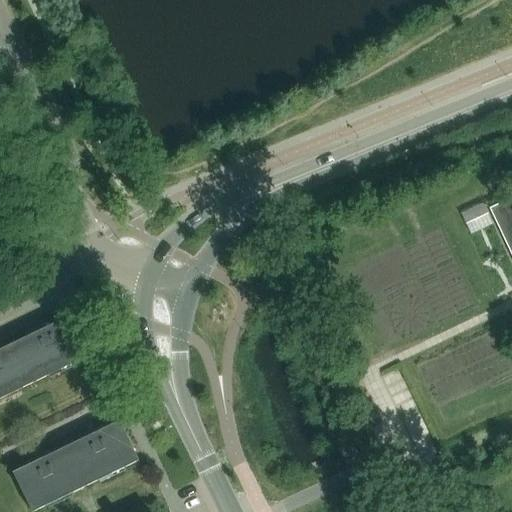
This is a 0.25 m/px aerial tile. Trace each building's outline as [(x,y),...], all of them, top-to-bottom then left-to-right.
[(511,200),(490,210),(511,256),(511,200)] [(16,346),(35,386),(88,361),(70,321),(16,346)] [(0,402),(35,386),(16,346),(0,354),(0,402)] [(66,449),(86,490),(139,464),(119,423),(66,449)] [(31,511),(39,511),(86,490),(66,449),(13,475),(31,511)]
